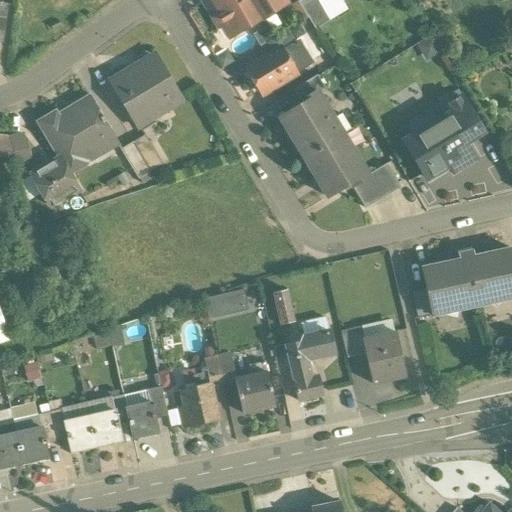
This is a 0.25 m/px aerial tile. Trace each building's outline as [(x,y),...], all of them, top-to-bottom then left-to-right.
[(222,13),(213,0),(200,0),(199,0),(216,27),(221,25),(216,16),(222,13)] [(246,0),(213,0),(222,13),(216,16),(221,25),(228,35),(233,32),(234,34),(250,25),(247,20),(256,14),(246,0)] [(246,0),(256,14),(264,9),(268,14),(284,5),(280,0),(246,0)] [(314,0),(299,0),(296,2),(312,30),(327,21),(314,0)] [(285,31),(264,44),(270,54),(278,49),(279,51),(293,43),(292,42),(285,31)] [(308,66),(293,41),(292,42),(293,43),(279,51),(293,75),(308,66)] [(270,54),(245,69),(261,94),(293,75),(279,51),(278,49),(270,54)] [(176,93),(153,54),(108,81),(136,128),(154,118),(149,110),(176,93)] [(315,76),(292,90),(299,101),(314,92),(315,93),(316,93),(323,89),(315,76)] [(316,93),(315,93),(314,92),(299,101),(300,104),(278,118),(326,198),(349,185),(350,187),(366,177),(365,175),(316,93)] [(477,128),(459,98),(443,107),(446,112),(449,117),(451,116),(463,136),(477,128)] [(90,101),(58,120),(53,112),(36,122),(58,159),(67,175),(117,145),(90,101)] [(449,117),(414,138),(423,152),(412,159),(423,179),(450,163),(455,170),(471,161),(458,139),(463,136),(451,116),(449,117)] [(161,165),(143,135),(131,143),(148,172),(161,165)] [(23,136),(8,139),(13,158),(14,164),(28,160),(23,136)] [(8,139),(0,137),(0,155),(13,158),(8,139)] [(148,172),(131,143),(118,150),(136,180),(148,172)] [(58,159),(29,176),(48,207),(77,190),(67,175),(58,159)] [(384,164),(365,175),(366,177),(350,187),(364,209),(398,188),(384,164)] [(13,205),(1,203),(0,208),(0,217),(4,219),(10,220),(13,205)] [(469,251),(455,254),(456,260),(418,269),(422,289),(429,315),(511,296),(511,257),(510,248),(471,257),(469,251)] [(210,316),(249,306),(243,285),(204,295),(210,316)] [(422,289),(409,292),(415,318),(429,315),(422,289)] [(284,290),(270,293),(278,326),(292,322),(284,290)] [(353,328),(338,332),(344,358),(359,355),(353,328)] [(325,331),(299,337),(299,340),(303,357),(312,355),(313,359),(331,354),(325,331)] [(393,332),(362,339),(372,384),(403,377),(393,332)] [(299,340),(282,345),(288,370),(295,401),(320,395),(315,376),(308,377),(303,357),(299,340)] [(282,345),(271,347),(277,373),(288,370),(282,345)] [(228,354),(215,357),(221,383),(233,380),(232,379),(233,378),(228,354)] [(215,357),(202,360),(204,373),(205,372),(209,386),(221,383),(215,357)] [(262,362),(246,365),(248,375),(233,378),(232,379),(233,380),(240,413),(272,406),(262,362)] [(204,373),(190,376),(192,387),(178,390),(181,406),(176,407),(181,427),(216,419),(209,387),(209,386),(205,372),(204,373)] [(165,416),(158,387),(145,390),(148,403),(149,402),(153,419),(165,416)] [(124,408),(121,396),(109,398),(111,411),(112,411),(116,428),(128,426),(124,408)] [(148,403),(124,408),(128,426),(131,438),(156,432),(153,419),(149,402),(148,403)] [(63,423),(60,409),(48,412),(54,441),(66,439),(62,423),(63,423)] [(111,411),(87,417),(95,447),(119,441),(116,428),(112,411),(111,411)] [(54,441),(48,412),(35,415),(38,427),(39,427),(43,444),(54,441)] [(63,423),(62,423),(66,439),(69,453),(95,447),(87,417),(63,423)] [(38,427),(14,433),(21,463),(46,457),(43,444),(39,427),(38,427)] [(0,436),(0,467),(21,463),(14,433),(0,436)] [(339,511),(337,502),(320,506),(317,503),(313,504),(310,508),(308,508),(308,510),(308,511),(339,511)] [(497,511),(486,503),(482,507),(476,506),(471,511),(497,511)]
